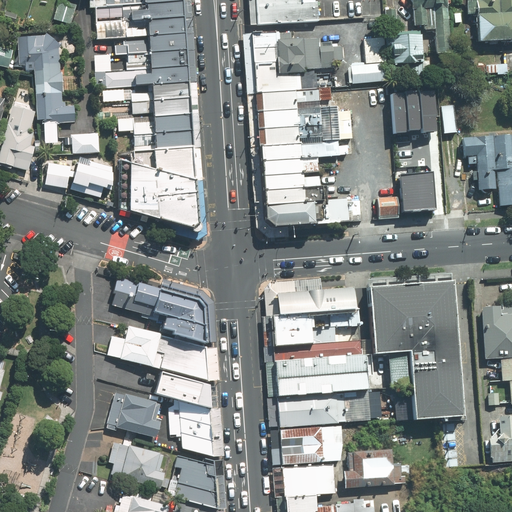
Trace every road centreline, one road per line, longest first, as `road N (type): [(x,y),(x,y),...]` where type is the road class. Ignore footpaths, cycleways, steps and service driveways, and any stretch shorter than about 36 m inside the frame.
road 1 (secondary): [(232,265),(511,241)]
road 2 (primary): [(213,0),(232,265)]
road 3 (primary): [(232,265),(248,511)]
road 4 (residential): [(0,211),(181,267),(232,265)]
